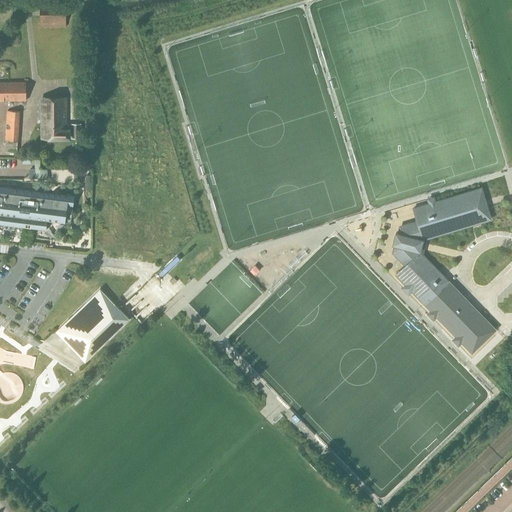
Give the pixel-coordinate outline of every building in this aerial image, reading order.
[(66,4),(40,4),(40,27),(66,27),(66,4)] [(26,82),(0,82),(0,100),(26,100),(26,82)] [(80,124),(72,124),(72,125),(66,125),(66,98),(42,98),(41,138),(69,138),(69,135),(72,135),(72,138),(81,138),(80,124)] [(4,108),(4,152),(23,152),(24,108),(4,108)] [(0,224),(46,230),(47,220),(65,223),(67,205),(73,206),(74,195),(0,185),(0,224)] [(401,226),(394,254),(405,265),(396,274),(418,298),(472,353),(495,330),(468,301),(439,271),(422,255),(419,252),(422,240),(426,239),(470,225),(480,222),(491,219),(487,208),(487,206),(485,200),(481,188),(435,202),(413,208),(416,221),(401,226)] [(85,362),(129,319),(100,289),(56,331),(85,362)]
